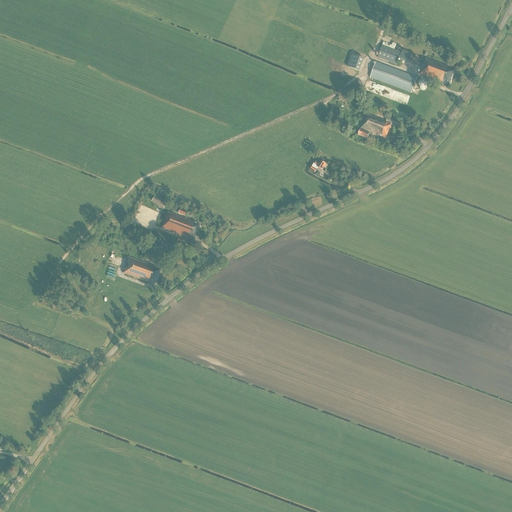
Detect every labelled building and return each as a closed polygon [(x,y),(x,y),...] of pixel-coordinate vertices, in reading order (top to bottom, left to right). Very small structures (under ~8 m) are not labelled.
[(378,58),(396,65),(399,60),(408,64),(412,53),(403,49),(401,53),(382,46),(378,58)] [(348,67),(359,72),(364,59),(353,55),(348,67)] [(419,74),(450,86),(456,70),(425,59),(422,66),(423,67),(422,70),(421,70),(419,74)] [(417,78),(376,62),(370,78),(411,93),(417,78)] [(360,129),(386,138),(392,124),(366,114),(363,120),(364,121),(363,124),(362,124),(360,129)] [(358,135),(367,139),(369,133),(360,129),(358,135)] [(318,160),(315,164),(314,164),(310,170),(314,173),(317,168),(323,171),(327,165),(318,160)] [(151,201),(163,209),(166,205),(154,197),(151,201)] [(162,228),(194,240),(200,225),(168,212),(162,228)] [(123,273),(156,285),(161,269),(129,258),(127,263),(129,264),(127,268),(125,268),(123,273)]
